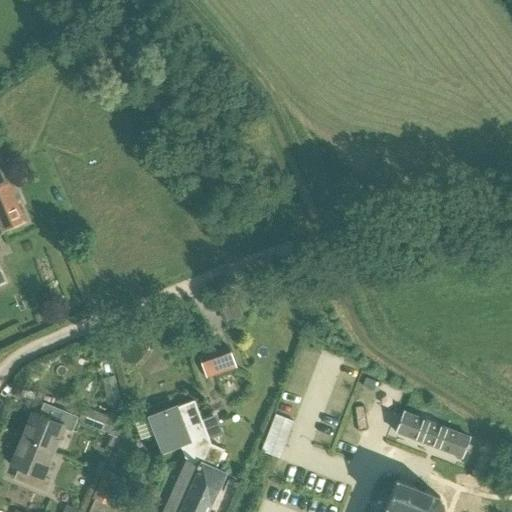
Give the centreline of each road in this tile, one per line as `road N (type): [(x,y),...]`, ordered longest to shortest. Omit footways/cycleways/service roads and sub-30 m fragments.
road 1 (track): [(310,240),(96,320)]
road 2 (track): [(511,210),(345,228),(310,240)]
road 3 (track): [(416,386),(360,354),(332,307),(310,240)]
